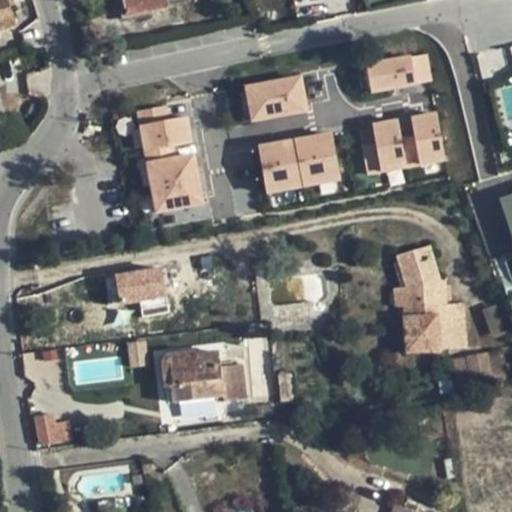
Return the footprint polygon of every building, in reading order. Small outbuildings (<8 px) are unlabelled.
[(8,0),(0,0),(0,30),(17,25),(8,0)] [(188,0),(123,0),(127,16),(189,3),(188,0)] [(241,3),(233,5),(236,15),(244,13),(241,3)] [(369,93),(430,81),(424,54),(409,57),(408,56),(363,65),(369,93)] [(306,112),(300,77),(245,87),(251,122),(306,112)] [(155,214),(204,205),(195,154),(175,158),(173,146),(192,143),(187,117),(167,121),(165,106),(136,111),(155,214)] [(365,176),(444,161),(434,113),(408,118),(412,137),(399,140),(396,120),(370,125),(374,144),(359,147),(365,176)] [(339,181),(330,133),(256,147),(265,195),(339,181)] [(511,198),(501,202),(511,229),(511,198)] [(429,248),(398,258),(407,288),(409,317),(402,318),(404,354),(441,352),(441,350),(465,348),(463,324),(446,325),(445,307),(443,283),(439,283),(429,248)] [(167,296),(164,266),(116,271),(119,301),(167,296)] [(407,288),(394,289),(396,318),(402,318),(409,317),(407,288)] [(143,315),(168,309),(165,296),(140,302),(143,315)] [(497,304),(482,309),(491,337),(506,332),(497,304)] [(446,325),(463,324),(462,305),(445,307),(446,325)] [(149,366),(146,341),(127,343),(130,369),(149,366)] [(506,380),(501,351),(467,358),(472,386),(506,380)] [(175,404),(222,398),(222,402),(243,400),(239,365),(219,367),(217,352),(195,356),(194,352),(166,356),(163,361),(166,389),(173,388),(175,404)] [(472,386),(467,358),(453,360),(457,389),(472,386)] [(295,400),(293,374),(277,376),(280,401),(295,400)] [(273,415),(272,404),(255,405),(256,416),(273,415)] [(55,439),(51,416),(36,418),(39,441),(55,439)]
